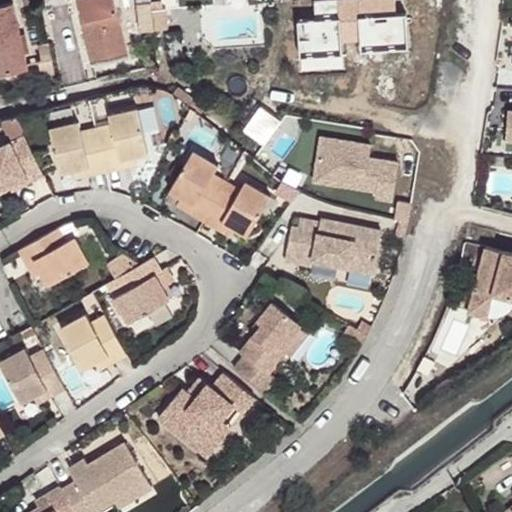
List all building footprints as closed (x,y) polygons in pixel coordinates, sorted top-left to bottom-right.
[(0,74),(30,67),(15,0),(0,4),(0,74)] [(78,0),(93,62),(128,54),(115,0),(78,0)] [(151,0),(136,0),(139,20),(153,19),(152,15),(152,8),(151,0)] [(346,66),(342,0),(317,0),(300,1),(303,68),(346,66)] [(165,7),(152,8),(152,15),(154,15),(155,29),(167,28),(165,7)] [(38,45),(43,80),(56,77),(49,43),(38,45)] [(137,110),(106,117),(107,127),(97,130),(103,158),(118,155),(122,168),(136,165),(134,159),(147,156),(137,110)] [(88,132),(85,121),(54,128),(64,175),(76,172),(77,177),(92,174),(89,161),(103,158),(97,130),(88,132)] [(24,133),(0,144),(0,188),(9,184),(25,176),(28,181),(43,174),(24,133)] [(369,146),(320,137),(312,180),(374,191),(373,198),(390,201),(396,163),(367,158),(369,146)] [(224,171),(197,154),(174,193),(183,199),(180,204),(193,212),(199,201),(211,209),(227,219),(221,229),(233,236),(236,231),(247,237),(270,199),(241,181),(235,190),(226,183),(219,179),(224,171)] [(103,158),(107,174),(137,168),(136,165),(122,168),(118,155),(103,158)] [(77,177),(78,181),(107,174),(103,158),(89,161),(92,174),(77,177)] [(25,176),(9,184),(11,190),(28,181),(25,176)] [(180,204),(178,207),(203,222),(211,209),(199,201),(193,212),(180,204)] [(211,209),(203,222),(231,239),(233,236),(221,229),(227,219),(211,209)] [(301,218),(300,226),(319,230),(321,222),(301,218)] [(286,260),(313,265),(314,259),(339,264),(340,258),(352,260),(351,266),(350,268),(374,273),(382,231),(322,219),(321,222),(319,230),(300,226),(293,225),(286,260)] [(408,221),(400,220),(398,234),(405,236),(408,221)] [(56,228),(31,242),(39,255),(29,261),(36,273),(40,271),(48,284),(90,260),(75,235),(65,241),(57,227),(56,228)] [(31,242),(19,249),(34,274),(36,273),(29,261),(39,255),(31,242)] [(511,259),(486,253),(482,266),(492,268),(490,277),(480,275),(475,295),(494,300),(511,304),(511,259)] [(115,278),(141,264),(124,254),(107,266),(115,278)] [(153,257),(149,260),(156,272),(160,270),(160,269),(153,257)] [(149,260),(141,264),(115,278),(105,284),(129,322),(166,300),(160,288),(168,283),(160,270),(156,272),(149,260)] [(482,266),(480,275),(490,277),(492,268),(482,266)] [(160,270),(168,283),(172,281),(164,268),(160,269),(160,270)] [(494,300),(475,295),(469,319),(488,324),(494,300)] [(234,368),(263,392),(274,379),(267,373),(285,351),(290,345),(285,341),(300,323),(271,299),(256,319),(263,324),(258,330),(239,353),(244,356),(234,368)] [(87,313),(61,328),(83,369),(95,362),(99,370),(113,362),(106,348),(119,341),(105,315),(92,322),(87,313)] [(256,319),(252,325),(258,330),(263,324),(256,319)] [(358,329),(368,335),(372,327),(363,322),(358,329)] [(300,323),(285,341),(290,345),(285,351),(290,355),(310,330),(300,323)] [(349,324),(343,334),(363,345),(365,341),(368,335),(358,329),(349,324)] [(31,326),(21,332),(25,338),(34,332),(31,326)] [(106,348),(113,362),(126,354),(119,341),(106,348)] [(57,374),(43,348),(29,355),(25,348),(0,361),(0,367),(18,401),(33,394),(36,399),(50,391),(44,381),(57,374)] [(64,386),(57,374),(44,381),(50,391),(51,394),(64,386)] [(254,397),(225,374),(210,393),(206,390),(194,405),(186,397),(180,393),(156,422),(194,451),(219,419),(230,405),(241,414),(254,397)] [(186,397),(194,405),(206,390),(198,383),(186,397)] [(50,391),(36,399),(37,402),(51,394),(50,391)] [(219,419),(194,451),(204,460),(228,430),(227,426),(219,419)] [(75,511),(98,511),(117,501),(115,498),(148,478),(127,441),(91,462),(88,457),(69,467),(77,480),(62,489),(75,511)] [(148,478),(115,498),(117,501),(121,507),(154,486),(148,478)] [(75,511),(62,489),(61,486),(35,502),(39,510),(40,511),(75,511)]
